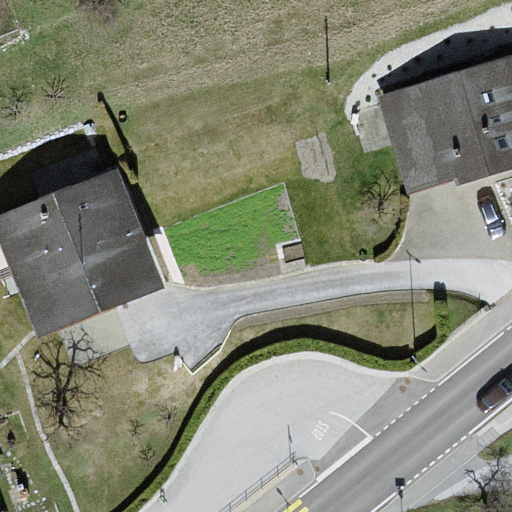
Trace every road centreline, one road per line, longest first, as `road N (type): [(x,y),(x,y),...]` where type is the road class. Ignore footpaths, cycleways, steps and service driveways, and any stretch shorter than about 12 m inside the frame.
road 1 (unknown): [(110,337),(238,298),(383,275),(488,283),(511,296)]
road 2 (residential): [(176,511),(256,426),(290,411),(342,417),(394,458)]
road 3 (secondary): [(394,458),(511,364)]
